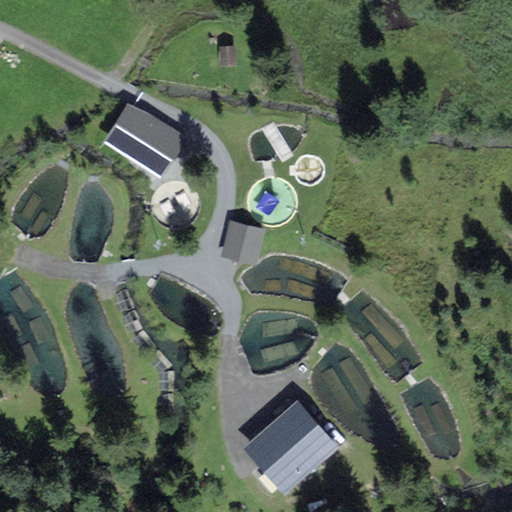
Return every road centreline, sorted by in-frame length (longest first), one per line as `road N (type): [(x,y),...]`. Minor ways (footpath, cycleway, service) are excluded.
road 1 (residential): [(0,30),(177,119),(215,150),(227,187),(203,264)]
road 2 (track): [(328,320),(361,274),(389,298),(452,393),(470,454),(460,458)]
road 3 (track): [(230,303),(320,313),(361,351),(389,395),(431,364)]
road 4 (track): [(361,274),(290,238),(307,189),(293,173),(224,173)]
